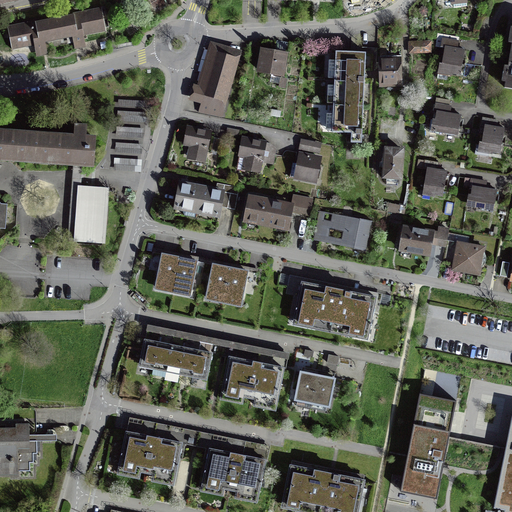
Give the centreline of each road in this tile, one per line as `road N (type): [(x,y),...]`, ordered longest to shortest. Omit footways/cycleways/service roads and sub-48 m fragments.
road 1 (residential): [(139,223),(511,300)]
road 2 (residential): [(402,9),(352,29),(196,39)]
road 3 (residential): [(121,310),(74,511)]
road 4 (residential): [(0,81),(85,72),(162,50)]
road 5 (residential): [(178,63),(139,223)]
road 6 (residential): [(510,0),(491,33),(479,110),(511,117)]
